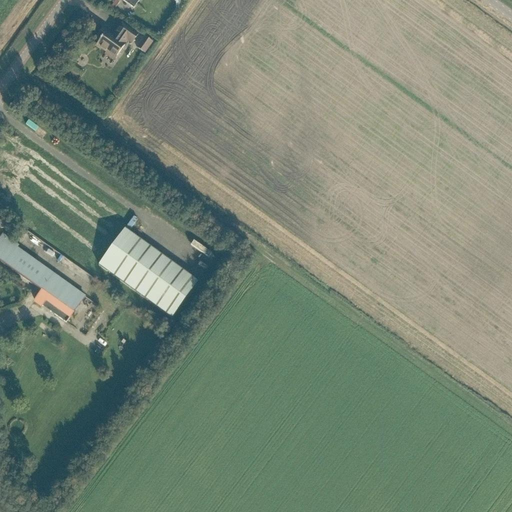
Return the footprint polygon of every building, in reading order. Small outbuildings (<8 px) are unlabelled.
[(120,0),(133,9),(140,0),(120,0)] [(103,28),(97,38),(101,41),(97,46),(106,53),(105,55),(114,61),(127,43),(131,45),(138,36),(122,24),(113,36),(103,28)] [(145,55),(153,43),(144,37),(136,48),(145,55)] [(198,282),(124,229),(98,266),(172,319),(198,282)] [(35,301),(56,316),(63,305),(59,302),(70,286),(0,236),(0,237),(0,262),(41,292),(35,301)] [(85,296),(70,286),(59,302),(63,305),(56,316),(67,324),(77,310),(76,309),(85,296)]
